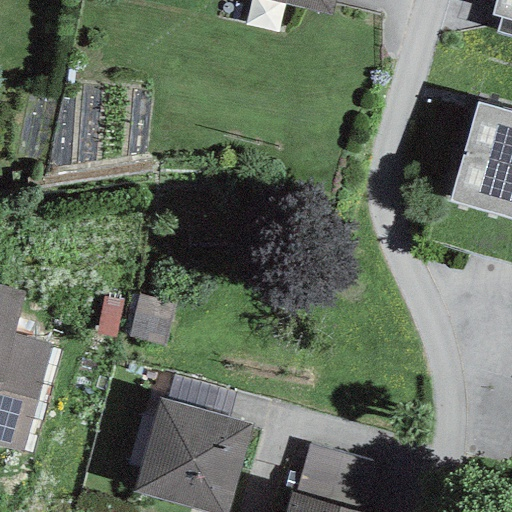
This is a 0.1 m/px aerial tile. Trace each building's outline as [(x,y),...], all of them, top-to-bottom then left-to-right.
[(335,0),(265,0),(332,15),(335,0)] [(511,0),(496,0),(491,16),(500,19),(496,33),(511,37),(511,0)] [(511,114),(477,103),(449,202),(511,221),(511,114)] [(0,283),(0,332),(14,336),(27,292),(0,283)] [(164,345),(175,301),(139,293),(129,337),(164,345)] [(115,337),(122,302),(102,297),(94,332),(115,337)] [(14,336),(0,332),(0,447),(19,453),(49,345),(14,336)] [(167,402),(227,419),(234,394),(174,377),(167,402)] [(167,402),(159,399),(132,492),(202,511),(227,511),(251,426),(227,419),(167,402)] [(284,511),(362,511),(290,492),(284,511)]
